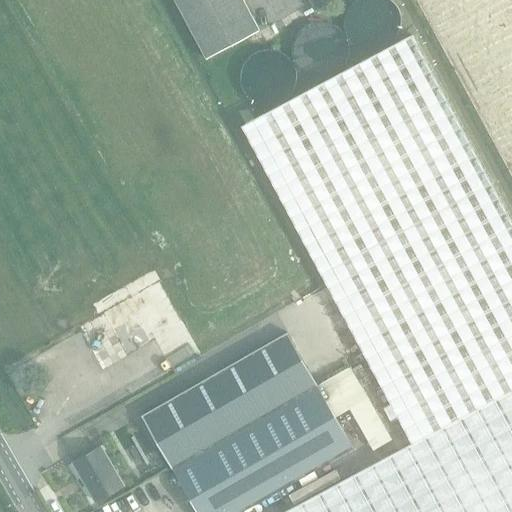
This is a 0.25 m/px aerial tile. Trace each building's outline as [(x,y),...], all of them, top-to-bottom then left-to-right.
[(242,0),(174,0),(206,59),(259,31),(242,0)] [(312,11),(324,5),(320,0),(305,0),(309,6),(312,11)] [(412,444),(285,511),(511,511),(511,223),(411,36),(392,46),(383,51),(242,126),(327,285),(412,444)] [(287,333),(142,416),(196,511),(242,511),(353,449),(335,417),(350,409),(373,451),(392,439),(350,367),(317,386),(287,333)] [(95,501),(121,485),(98,447),(72,463),(95,501)]
